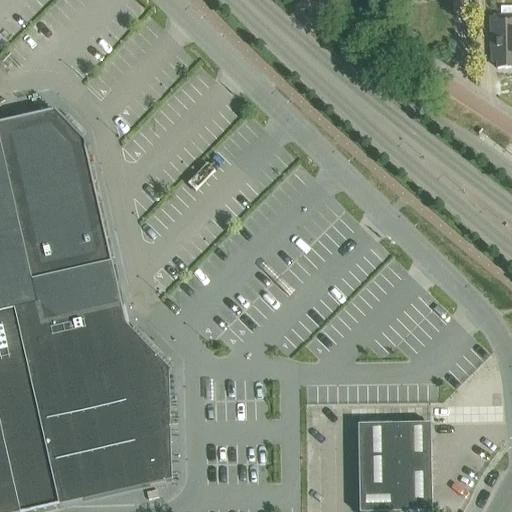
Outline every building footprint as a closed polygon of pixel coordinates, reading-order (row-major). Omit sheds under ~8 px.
[(511,8),(501,9),(501,18),(489,19),(490,54),(491,54),(491,65),(496,64),(497,70),(511,70),(511,8)] [(51,115),(0,126),(0,144),(37,308),(41,327),(121,309),(86,154),(89,151),(91,151),(55,113),(51,115)] [(0,315),(37,308),(0,144),(0,315)] [(37,308),(0,315),(0,511),(48,511),(171,484),(168,374),(140,344),(126,329),(121,309),(41,327),(37,308)] [(430,511),(429,422),(357,423),(358,511),(430,511)]
